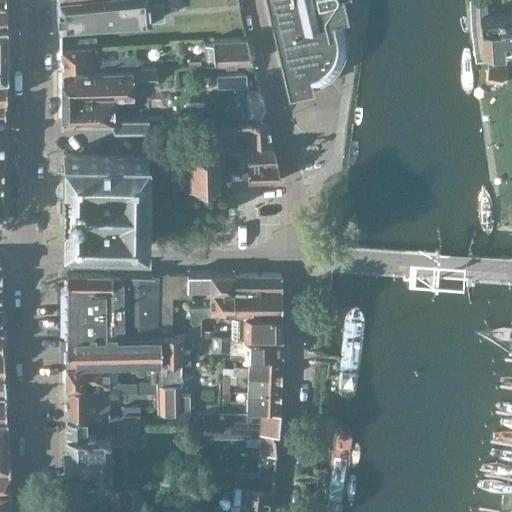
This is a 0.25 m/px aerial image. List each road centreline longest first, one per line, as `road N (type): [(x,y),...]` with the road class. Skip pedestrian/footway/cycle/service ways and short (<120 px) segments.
road 1 (residential): [(293,258),(26,254)]
road 2 (residential): [(293,258),(288,149),(252,0)]
road 3 (residential): [(35,511),(26,254)]
road 4 (residential): [(26,254),(26,0)]
road 5 (residential): [(279,511),(293,258)]
road 6 (residential): [(511,269),(293,258)]
